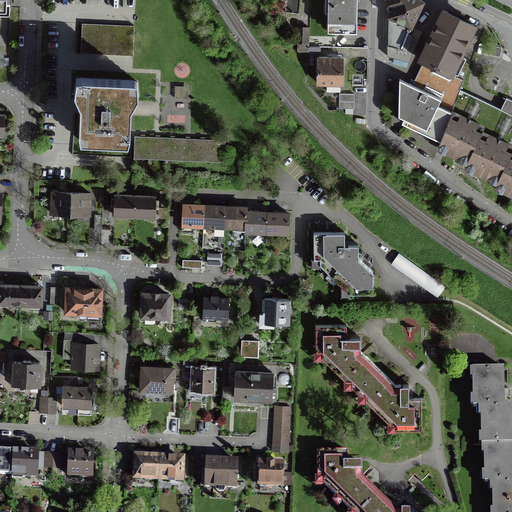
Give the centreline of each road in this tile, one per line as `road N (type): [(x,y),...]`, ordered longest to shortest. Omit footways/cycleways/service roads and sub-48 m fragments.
road 1 (residential): [(511,228),(375,127),(374,0)]
road 2 (residential): [(170,275),(182,192),(286,198),(298,208),(296,271),(286,282)]
road 3 (residential): [(114,437),(120,265)]
road 4 (residential): [(20,260),(25,95)]
road 5 (residential): [(257,444),(114,437)]
